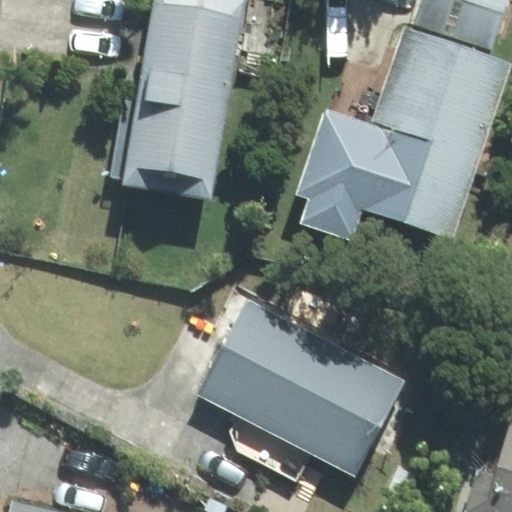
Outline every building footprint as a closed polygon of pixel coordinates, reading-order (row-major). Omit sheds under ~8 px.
[(234,0),(147,0),(98,186),(197,217),(234,0)] [(511,81),(511,72),(388,21),(307,215),(434,268),(511,81)] [(511,264),(501,282),(511,288),(511,264)] [(390,404),(239,310),(190,388),(341,482),(390,404)] [(511,511),(511,421),(503,418),(467,511),(511,511)] [(56,511),(4,494),(0,505),(0,511),(56,511)]
